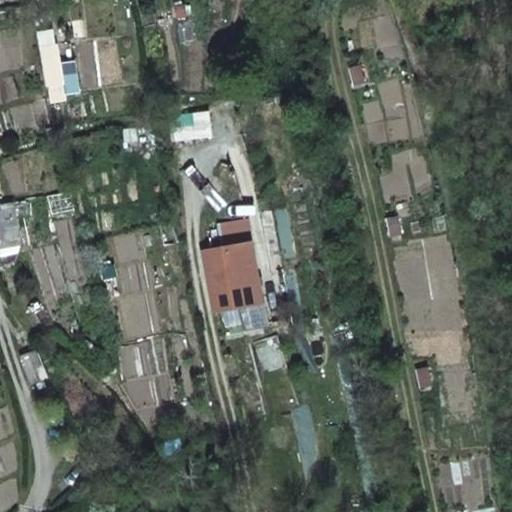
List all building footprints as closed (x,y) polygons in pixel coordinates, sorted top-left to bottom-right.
[(175,10),(176,20),(186,19),(184,9),(175,10)] [(365,82),(361,65),(351,67),(355,84),(365,82)] [(14,213),(0,214),(0,248),(20,245),(14,213)] [(400,232),(395,215),(386,217),(390,234),(400,232)] [(247,218),(217,224),(220,248),(250,242),(247,218)] [(220,248),(203,252),(214,311),(236,307),(263,301),(250,242),(220,248)] [(263,301),(236,307),(242,331),(267,327),(263,301)] [(35,351),(21,357),(32,382),(46,377),(35,351)] [(433,384),(429,367),(419,369),(423,386),(433,384)]
